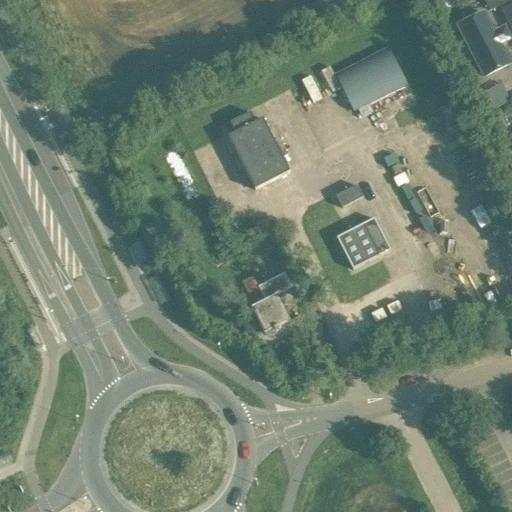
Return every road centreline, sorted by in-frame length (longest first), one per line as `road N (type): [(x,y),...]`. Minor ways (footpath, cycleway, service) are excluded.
road 1 (primary): [(155,376),(119,322),(0,83)]
road 2 (primary): [(0,151),(118,392)]
road 3 (unclassified): [(243,434),(395,401)]
road 4 (unclassified): [(451,511),(395,401)]
road 5 (unclassified): [(395,401),(511,374)]
